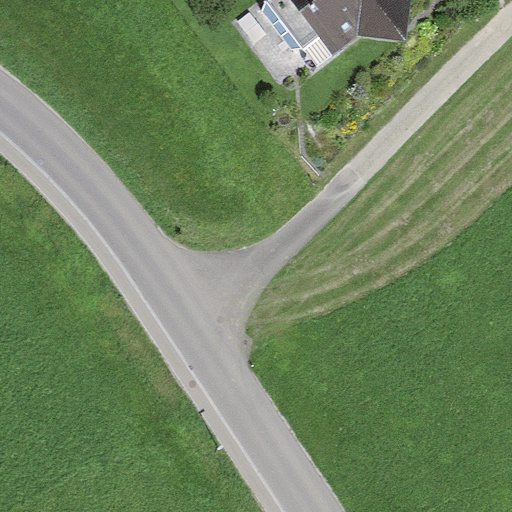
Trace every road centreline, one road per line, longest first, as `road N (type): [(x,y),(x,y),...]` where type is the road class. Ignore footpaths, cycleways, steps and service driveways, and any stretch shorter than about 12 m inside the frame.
road 1 (unclassified): [(314,511),(107,200),(0,105)]
road 2 (track): [(189,320),(238,285),(511,24)]
